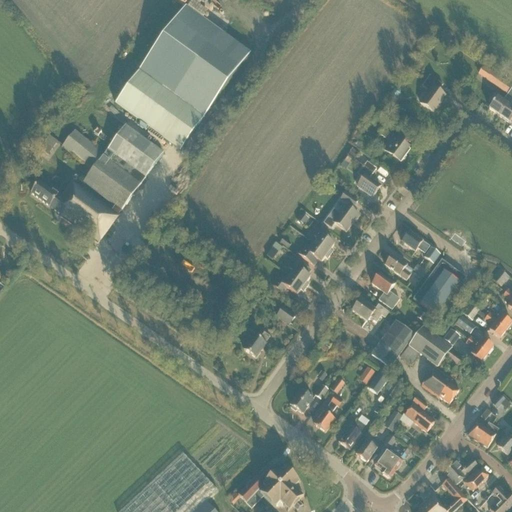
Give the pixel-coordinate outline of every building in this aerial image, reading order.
[(155,0),(73,0),(68,7),(133,54),(167,8),(155,0)] [(181,90),(215,43),(180,18),(146,64),(181,90)] [(114,105),(179,152),(243,64),(215,43),(181,90),(175,99),(138,72),(114,105)] [(431,52),(435,47),(433,45),(430,43),(426,49),(431,52)] [(502,81),(484,68),(479,75),(497,87),(502,81)] [(420,105),(434,115),(446,99),(438,93),(443,86),(430,77),(422,88),(429,93),(420,105)] [(489,111),(499,118),(511,99),(511,88),(502,103),(497,99),(489,111)] [(401,95),(400,92),(398,90),(395,90),(392,94),(392,97),(394,99),(398,98),(401,95)] [(511,99),(499,118),(510,125),(511,121),(511,99)] [(381,118),(375,114),(369,121),(376,126),(381,118)] [(124,126),(117,136),(105,156),(75,132),(63,148),(93,172),(83,184),(115,207),(113,211),(73,182),(61,199),(58,196),(59,195),(54,191),(53,193),(39,183),(31,194),(62,216),(60,219),(98,246),(140,186),(162,155),(124,126)] [(388,126),(380,136),(388,142),(382,151),(398,163),(409,150),(394,139),(398,134),(388,126)] [(45,142),(54,148),(57,143),(49,137),(45,142)] [(357,150),(362,143),(356,139),(352,146),(357,150)] [(356,152),(352,150),(348,155),(352,158),(356,152)] [(357,188),(373,199),(381,188),(370,180),(377,170),(367,163),(358,176),(363,179),(357,188)] [(355,223),(359,217),(352,212),(358,203),(345,194),(340,202),(347,206),(334,224),(346,233),(354,223),(355,223)] [(307,219),(302,215),(297,222),(302,225),(307,219)] [(317,241),(314,245),(330,257),(333,253),(330,252),(334,246),(324,238),(327,234),(317,226),(310,235),(317,241)] [(465,243),(466,242),(455,233),(450,239),(462,248),(462,247),(465,243)] [(402,244),(415,254),(417,251),(423,256),(429,248),(409,234),(402,244)] [(292,246),(284,240),(280,245),(288,251),(292,246)] [(282,249),(276,244),(272,249),(278,253),(282,249)] [(330,257),(314,245),(310,250),(303,245),(296,254),(315,268),(318,263),(321,264),(325,259),(327,261),(330,257)] [(440,256),(431,250),(424,259),(429,263),(433,266),(440,256)] [(413,272),(407,267),(393,257),(385,267),(399,278),(400,277),(407,282),(414,273),(413,272)] [(293,273),(290,278),(306,290),(308,286),(306,285),(310,279),(300,271),(303,266),(293,259),(286,268),(293,273)] [(466,280),(441,262),(434,271),(413,300),(420,306),(435,317),(459,285),(461,286),(466,280)] [(414,273),(424,279),(427,274),(417,267),(413,272),(414,273)] [(500,272),(492,281),(500,287),(508,278),(500,272)] [(389,294),(395,286),(380,275),(372,286),(384,295),(379,302),(392,312),(400,301),(389,294)] [(303,294),(306,290),(290,278),(286,283),(279,278),(272,287),(283,294),(286,289),(297,297),(301,292),(303,294)] [(511,312),(511,299),(505,295),(503,298),(511,304),(508,309),(511,312)] [(360,301),(352,313),(367,324),(371,318),(377,323),(381,317),(385,319),(389,314),(378,307),(375,312),(360,301)] [(463,316),(472,322),(479,312),(471,306),(463,316)] [(276,318),(289,327),(296,317),(283,308),(276,318)] [(422,323),(426,317),(421,314),(417,319),(422,323)] [(489,315),(487,318),(506,333),(511,325),(502,317),(498,322),(489,315)] [(456,325),(470,336),(475,329),(461,318),(456,325)] [(499,341),(506,333),(487,318),(485,321),(494,328),(490,333),(499,341)] [(396,324),(371,358),(389,371),(414,337),(396,324)] [(423,328),(409,348),(400,359),(412,367),(420,356),(438,369),(444,361),(456,369),(463,360),(451,352),(452,350),(423,328)] [(443,340),(453,348),(461,338),(451,331),(443,340)] [(244,352),(256,360),(266,346),(265,345),(270,338),(264,334),(260,341),(254,337),(244,352)] [(471,339),(468,342),(487,356),(493,349),(483,341),(479,346),(471,339)] [(321,344),(328,350),(332,345),(324,340),(321,344)] [(487,356),(468,342),(466,345),(475,352),(471,357),(481,364),(487,356)] [(368,383),(374,374),(368,369),(362,378),(368,383)] [(439,399),(449,406),(459,392),(450,385),(452,382),(435,370),(422,388),(438,400),(439,399)] [(368,391),(378,397),(390,380),(380,373),(368,391)] [(331,392),(337,396),(339,393),(345,385),(338,381),(331,392)] [(315,398),(322,403),(330,393),(322,387),(315,398)] [(313,401),(301,392),(290,407),(291,408),(291,409),(296,413),(297,412),(302,416),(313,401)] [(497,410),(506,401),(500,396),(491,405),(497,410)] [(314,426),(325,434),(335,421),(330,418),(337,408),(338,409),(343,403),(335,398),(314,426)] [(428,408),(417,400),(413,405),(414,406),(404,417),(426,435),(435,424),(423,414),(428,408)] [(380,417),(384,411),(378,407),(374,413),(380,417)] [(391,419),(398,423),(401,418),(394,414),(391,419)] [(339,445),(350,452),(361,435),(360,434),(369,422),(361,417),(357,422),(358,422),(353,430),(351,428),(339,445)] [(468,438),(487,450),(496,435),(486,429),(477,424),(468,438)] [(499,431),(488,425),(486,429),(496,435),(499,431)] [(356,457),(367,464),(377,450),(372,447),(380,436),(374,432),(356,457)] [(507,458),(511,452),(511,433),(506,440),(506,439),(497,448),(507,458)] [(390,450),(396,441),(389,436),(383,445),(390,450)] [(409,454),(404,450),(399,458),(404,462),(409,454)] [(384,474),(382,475),(390,481),(402,463),(395,457),(397,453),(394,451),(391,455),(386,451),(375,467),(384,474)] [(218,493),(183,455),(122,511),(213,511),(206,504),(218,493)] [(275,510),(275,509),(285,509),(287,511),(290,511),(294,509),(296,511),(297,511),(302,507),(299,504),(304,499),(299,495),(299,485),(299,484),(285,470),(284,471),(284,470),(283,470),(282,469),(283,468),(275,460),(239,497),(251,510),(263,498),(275,510)] [(449,481),(455,487),(477,468),(472,462),(463,470),(464,471),(461,473),(458,470),(460,468),(456,464),(446,473),(449,476),(447,478),(449,481)] [(488,478),(481,471),(479,474),(476,472),(464,485),(473,494),(488,478)] [(455,487),(449,481),(442,487),(455,502),(444,511),(433,498),(419,511),(455,511),(467,502),(455,487)] [(511,500),(507,496),(506,497),(499,490),(491,497),(497,503),(489,510),(491,511),(511,511),(511,500)] [(474,508),(477,506),(478,504),(473,499),(472,501),(469,503),(474,508)]
